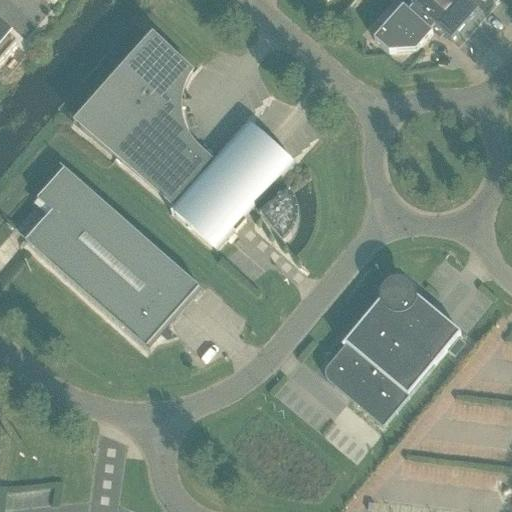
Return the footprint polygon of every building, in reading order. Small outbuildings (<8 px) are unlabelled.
[(430,33),(435,28),(451,43),(479,12),(465,0),(417,0),(411,7),(413,9),(409,14),(403,9),(374,42),(389,55),(416,53),(433,35),(430,33)] [(0,68),(18,47),(9,40),(10,39),(0,29),(0,68)] [(115,160),(176,208),(214,165),(199,151),(193,145),(189,139),(185,132),(182,125),(181,117),(180,109),(180,101),(182,93),(185,86),(188,79),(192,75),(159,45),(83,131),(115,160)] [(295,201),(290,193),(286,195),(274,184),(292,163),(250,125),(214,165),(176,208),(171,213),(214,251),(232,231),(236,234),(246,222),(243,219),(252,208),(261,216),(260,216),(284,246),(290,239),(295,230),(298,221),(298,211),(295,201)] [(64,171),(37,202),(52,215),(26,245),(146,352),(200,292),(64,171)] [(329,384),(383,430),(435,369),(461,336),(443,321),(443,322),(417,300),(413,300),(412,296),(409,291),(404,288),(398,287),(392,289),(387,293),(385,298),(385,303),(380,303),(344,346),(346,348),(338,357),(330,358),(330,367),(327,370),(325,375),(326,380),(329,384)]
